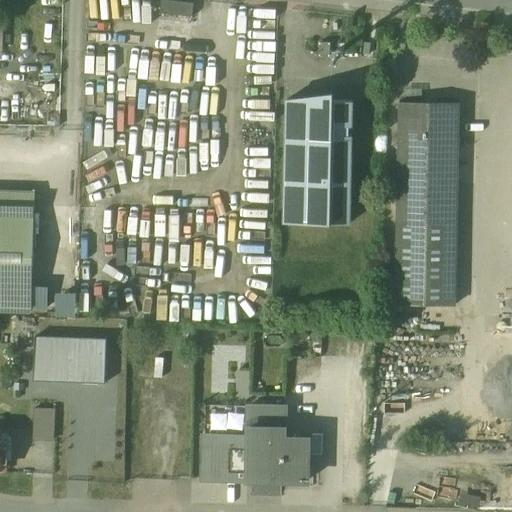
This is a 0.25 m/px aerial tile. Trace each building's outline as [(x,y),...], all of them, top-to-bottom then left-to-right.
[(194,4),(162,0),(160,13),(192,17),(194,4)] [(354,100),(289,99),(286,222),(351,223),(353,135),(350,135),(350,125),(353,125),(354,100)] [(436,103),(425,102),(424,102),(417,102),(416,102),(409,102),(408,102),(401,102),(401,101),(400,101),(398,223),(458,224),(458,223),(458,204),(459,204),(459,203),(458,203),(459,184),(459,183),(459,164),(460,164),(460,163),(459,163),(460,144),(460,143),(460,124),(460,123),(460,104),(461,104),(461,103),(460,103),(453,103),(453,102),(452,102),(452,103),(445,103),(445,102),(444,102),(444,103),(437,103),(437,102),(436,103)] [(34,205),(0,204),(0,306),(32,307),(32,306),(33,307),(35,206),(34,205)] [(458,224),(398,223),(396,303),(456,304),(457,304),(457,302),(457,284),(457,283),(457,264),(458,264),(458,263),(457,263),(458,244),(458,243),(458,224)] [(66,290),(66,314),(86,315),(87,291),(66,290)] [(107,339),(35,336),(34,381),(106,383),(107,339)] [(249,437),(218,437),(218,458),(216,458),(216,460),(218,460),(217,478),(308,481),(309,438),(285,438),(286,407),(250,406),(249,437)] [(56,416),(33,415),(33,437),(55,438),(56,416)] [(0,434),(0,471),(1,472),(1,461),(8,462),(8,446),(1,446),(2,435),(0,434)]
